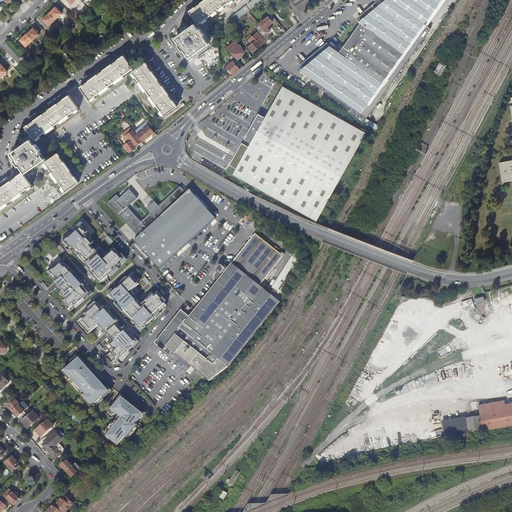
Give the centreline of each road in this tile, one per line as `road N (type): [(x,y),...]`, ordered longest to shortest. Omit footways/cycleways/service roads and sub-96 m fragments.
road 1 (residential): [(3,254),(109,373),(123,373),(175,304),(83,198)]
road 2 (residential): [(177,157),(268,210),(410,268),(466,280),(511,272)]
road 3 (tertiary): [(334,0),(172,138)]
road 4 (residential): [(147,41),(119,47),(19,118),(0,149)]
road 5 (residential): [(147,41),(186,95),(193,93),(201,82),(158,35)]
road 6 (residential): [(0,422),(52,476),(50,488),(19,511)]
